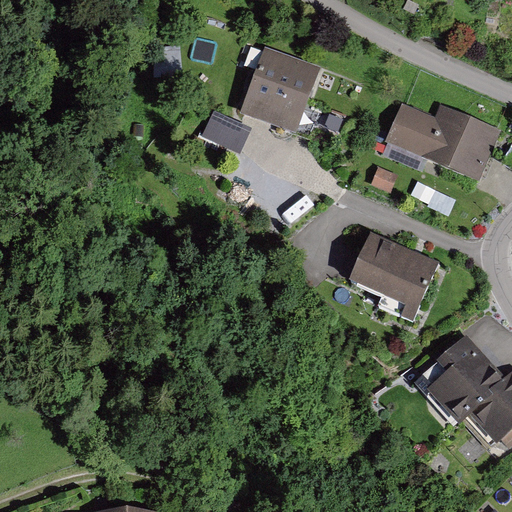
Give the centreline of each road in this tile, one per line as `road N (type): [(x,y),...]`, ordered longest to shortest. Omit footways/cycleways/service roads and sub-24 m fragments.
road 1 (track): [(244,511),(207,488),(110,474),(0,506)]
road 2 (residential): [(511,96),(319,0)]
